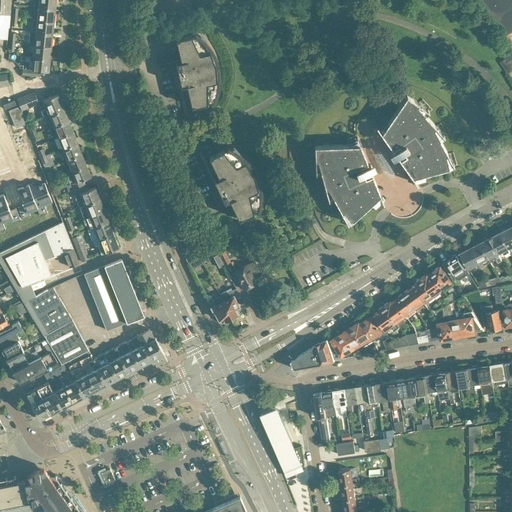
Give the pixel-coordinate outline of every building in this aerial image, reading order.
[(511,0),(480,0),(493,19),(493,20),(504,36),(511,31),(511,0)] [(54,20),(55,8),(38,6),(37,19),(54,20)] [(53,33),(54,20),(37,19),(36,31),(53,33)] [(51,46),(53,33),(36,31),(36,32),(30,31),(29,43),(34,44),(51,46)] [(208,44),(206,41),(206,40),(202,34),(199,35),(197,33),(196,32),(195,33),(196,33),(192,34),(176,38),(179,52),(180,56),(181,60),(176,61),(170,63),(172,75),(179,73),(179,76),(181,85),(186,84),(192,106),(207,102),(212,101),(211,102),(212,102),(213,100),(214,98),(217,98),(218,90),(217,90),(218,87),(219,84),(219,81),(219,79),(219,78),(219,75),(219,72),(219,69),(219,67),(218,66),(218,64),(217,62),(217,60),(216,58),(216,56),(215,55),(214,52),(212,49),(210,46),(208,44)] [(50,58),(51,46),(34,44),(33,56),(50,58)] [(511,62),(511,54),(501,62),(508,73),(511,69),(511,67),(510,64),(511,62)] [(49,71),(50,58),(33,56),(32,69),(23,68),(22,74),(39,76),(40,70),(49,71)] [(6,73),(0,74),(0,84),(8,83),(6,73)] [(39,103),(38,102),(34,91),(28,94),(33,106),(39,103)] [(44,99),(41,100),(45,109),(47,108),(49,114),(64,109),(58,93),(44,99)] [(33,106),(28,94),(22,96),(27,108),(33,106)] [(440,140),(434,128),(436,126),(435,126),(426,116),(417,106),(419,103),(418,103),(407,95),(398,108),(393,115),(389,121),(381,133),(386,140),(392,149),(396,147),(397,149),(392,152),(396,157),(404,152),(406,155),(400,159),(407,170),(412,177),(426,173),(449,167),(445,155),(448,154),(448,153),(440,140)] [(27,108),(22,96),(17,98),(20,106),(22,110),(27,108)] [(14,99),(3,104),(5,108),(16,104),(14,99)] [(23,113),(22,110),(20,106),(9,110),(15,127),(17,127),(26,124),(21,113),(23,113)] [(69,120),(64,109),(49,114),(46,116),(50,127),(54,126),(69,120)] [(73,131),(69,120),(54,126),(58,137),(73,131)] [(78,142),(73,131),(58,137),(63,148),(78,142)] [(82,153),(78,142),(63,148),(67,159),(82,153)] [(486,147),(483,142),(477,146),(477,147),(479,151),(486,147)] [(377,187),(372,174),(365,177),(364,173),(373,170),(370,164),(365,167),(364,164),(368,163),(363,152),(360,144),(346,145),(338,145),(330,145),(314,146),(315,159),(315,160),(318,160),(321,173),(325,186),(325,187),(324,188),(326,191),(327,194),(328,199),(330,199),(334,198),(341,212),(344,211),(352,220),(370,204),(380,195),(377,187)] [(241,154),(239,152),(234,147),(231,148),(229,147),(227,146),(227,147),(228,147),(224,149),(209,156),(219,177),(214,179),(218,187),(219,189),(214,192),(219,203),(225,201),(229,198),(231,202),(233,206),(239,219),(254,212),(258,210),(257,211),(258,211),(259,209),(259,207),(262,205),(262,198),(261,198),(261,195),(261,193),(261,191),(261,189),(260,187),(260,184),(259,182),(259,180),(258,179),(257,175),(256,173),(255,171),(254,169),(253,167),(251,164),(249,162),(248,160),(247,159),(245,157),(242,155),(241,154)] [(86,165),(82,153),(67,159),(71,170),(71,171),(86,165)] [(73,189),(85,185),(83,179),(91,176),(86,165),(71,171),(71,170),(66,172),(70,183),(66,185),(69,191),(73,189)] [(34,182),(28,184),(40,215),(47,212),(44,205),(52,202),(44,182),(35,186),(34,182)] [(28,184),(17,189),(23,205),(18,207),(22,219),(30,215),(28,211),(37,208),(40,215),(28,184)] [(100,198),(95,187),(87,190),(85,185),(73,189),(80,206),(100,198)] [(4,194),(0,195),(0,217),(5,229),(2,221),(10,218),(12,222),(20,219),(16,208),(10,210),(4,194)] [(104,209),(100,198),(80,206),(84,217),(104,209)] [(108,221),(104,209),(84,217),(88,228),(108,221)] [(113,232),(108,221),(88,228),(93,239),(98,238),(113,232)] [(79,263),(63,223),(40,233),(0,251),(0,260),(3,266),(13,283),(16,288),(23,300),(24,302),(29,299),(36,296),(31,284),(51,274),(45,259),(54,255),(64,252),(70,267),(79,263)] [(511,231),(510,228),(500,233),(510,252),(511,255),(511,254),(511,231)] [(98,238),(93,239),(95,246),(98,244),(102,254),(119,247),(113,232),(98,238)] [(510,252),(500,233),(490,238),(498,253),(501,252),(503,255),(510,252)] [(490,238),(480,243),(490,262),(497,258),(499,262),(502,261),(498,253),(490,238)] [(89,259),(83,243),(81,244),(76,246),(82,262),(89,259)] [(490,262),(480,243),(470,248),(478,264),(482,262),(484,265),(490,262)] [(231,247),(219,253),(224,265),(231,261),(229,258),(236,255),(231,247)] [(200,259),(195,248),(182,254),(187,265),(189,264),(199,259),(200,259)] [(478,264),(470,248),(460,253),(468,269),(470,272),(477,268),(475,265),(478,264)] [(219,253),(214,256),(220,267),(224,265),(219,253)] [(469,274),(457,255),(442,264),(449,274),(453,271),(458,280),(469,274)] [(144,315),(121,258),(84,273),(106,330),(144,315)] [(199,259),(189,264),(192,270),(202,265),(199,259)] [(263,278),(257,266),(257,265),(255,261),(254,261),(253,260),(235,270),(245,290),(256,284),(255,282),(263,278)] [(451,282),(440,267),(430,274),(442,289),(444,287),(446,289),(452,284),(451,283),(451,282)] [(442,289),(430,274),(421,280),(434,297),(440,293),(439,291),(442,289)] [(434,297),(421,280),(412,287),(424,302),(423,303),(424,304),(434,297)] [(491,285),(488,280),(485,282),(484,280),(477,282),(481,288),(487,286),(491,285)] [(503,303),(501,285),(493,287),(493,293),(496,293),(497,303),(503,303)] [(47,289),(36,296),(29,299),(49,332),(45,335),(49,342),(48,343),(52,350),(54,349),(62,364),(65,362),(66,362),(67,365),(79,359),(90,353),(88,350),(72,319),(53,287),(47,289)] [(424,302),(412,287),(403,294),(416,311),(422,307),(421,305),(423,303),(424,302)] [(20,300),(12,305),(13,306),(23,300),(16,288),(14,289),(16,293),(17,292),(18,294),(17,295),(20,300)] [(231,288),(219,293),(221,296),(220,297),(230,318),(240,314),(237,307),(239,306),(233,296),(234,294),(238,292),(236,288),(232,291),(231,288)] [(416,311),(403,294),(394,301),(405,316),(406,318),(416,311)] [(230,318),(220,297),(208,303),(213,313),(215,312),(221,323),(230,318)] [(405,316),(394,301),(385,307),(399,326),(405,322),(402,318),(405,316)] [(492,305),(481,307),(484,324),(489,323),(490,329),(496,328),(496,329),(497,330),(500,329),(501,328),(501,327),(502,327),(499,309),(493,310),(492,305)] [(399,326),(385,307),(374,316),(385,331),(390,327),(393,332),(400,327),(399,326)] [(10,313),(7,309),(6,310),(0,313),(0,326),(14,319),(11,313),(10,313)] [(486,329),(473,310),(459,312),(460,317),(463,334),(468,333),(469,335),(477,333),(476,331),(486,329)] [(381,333),(371,315),(361,321),(371,339),(370,339),(372,341),(380,336),(379,334),(381,333)] [(35,321),(31,316),(23,320),(27,326),(35,321)] [(463,334),(460,317),(449,319),(452,336),(457,336),(458,337),(463,336),(463,335),(463,334)] [(0,346),(1,348),(18,339),(17,338),(23,335),(20,329),(22,327),(18,319),(16,321),(12,323),(13,324),(0,331),(0,346)] [(452,336),(449,319),(437,321),(441,340),(448,339),(448,337),(452,336)] [(371,339),(361,321),(359,322),(359,321),(351,326),(362,344),(361,345),(363,347),(370,342),(369,340),(370,339),(371,339)] [(362,344),(351,326),(343,330),(343,331),(342,332),(352,350),(361,345),(362,344)] [(437,326),(426,330),(428,341),(439,338),(437,326)] [(154,337),(149,329),(138,335),(151,359),(163,352),(155,337),(154,337)] [(352,350),(342,332),(330,339),(331,340),(328,342),(334,360),(343,358),(342,356),(352,350)] [(419,342),(416,332),(406,334),(409,344),(419,342)] [(151,359),(138,335),(126,341),(139,365),(151,359)] [(395,347),(392,341),(390,337),(383,340),(387,349),(395,347)] [(334,360),(328,342),(326,338),(314,345),(321,363),(322,363),(322,362),(334,360)] [(24,351),(24,350),(18,339),(1,348),(7,360),(24,351)] [(401,346),(397,339),(392,341),(395,347),(401,346)] [(139,365),(126,341),(115,347),(128,371),(139,365)] [(294,368),(321,363),(314,345),(291,361),(294,368)] [(128,371),(115,347),(104,353),(117,377),(128,371)] [(40,357),(39,356),(36,350),(31,353),(28,348),(24,350),(24,351),(7,360),(14,371),(40,357)] [(57,360),(52,351),(49,352),(39,356),(40,357),(14,371),(19,381),(57,360)] [(106,383),(93,358),(90,353),(79,359),(95,389),(106,383)] [(117,377),(104,353),(93,358),(106,383),(117,377)] [(95,389),(79,359),(67,365),(83,395),(95,389)] [(83,395),(67,365),(66,362),(55,368),(72,401),(83,395)] [(507,382),(504,362),(501,363),(501,362),(497,362),(497,364),(490,365),(493,380),(494,386),(498,386),(497,383),(507,382)] [(493,380),(490,365),(488,365),(487,364),(482,365),(482,366),(478,367),(481,386),(482,386),(482,389),(493,388),(491,381),(493,380)] [(481,386),(478,367),(477,365),(472,366),(472,368),(468,368),(472,394),(477,393),(476,387),(481,386)] [(72,401),(55,368),(44,374),(49,382),(48,382),(61,407),(72,401)] [(459,370),(456,370),(459,386),(460,386),(466,385),(467,389),(468,394),(472,394),(468,368),(464,369),(463,368),(458,369),(459,370)] [(450,371),(446,372),(450,397),(451,403),(455,402),(453,391),(459,390),(459,386),(456,370),(455,370),(455,369),(450,370),(450,371)] [(436,373),(436,374),(439,394),(440,399),(446,398),(450,397),(446,372),(442,373),(441,371),(436,372),(436,373)] [(439,394),(436,374),(435,374),(435,372),(430,373),(430,374),(426,375),(428,391),(433,390),(434,394),(439,394)] [(428,391),(426,375),(421,376),(421,375),(416,375),(416,377),(418,394),(419,394),(420,397),(425,396),(426,402),(430,402),(428,391)] [(418,394),(416,377),(406,378),(411,411),(412,411),(412,412),(417,411),(415,394),(418,394)] [(411,411),(406,378),(397,380),(400,397),(404,396),(405,406),(406,406),(407,412),(411,411)] [(397,380),(388,381),(391,398),(392,408),(398,407),(401,407),(400,397),(397,380)] [(391,398),(388,381),(382,382),(382,381),(378,382),(378,383),(377,383),(379,399),(379,400),(383,400),(385,411),(391,410),(389,399),(391,398)] [(61,407),(48,382),(37,388),(50,413),(61,407)] [(379,399),(377,383),(376,383),(376,382),(370,383),(371,384),(366,385),(371,417),(376,417),(375,408),(374,409),(373,400),(379,399)] [(371,417),(366,385),(362,386),(362,384),(356,385),(356,386),(356,387),(358,402),(364,401),(367,418),(370,435),(374,435),(371,417)] [(358,402),(356,387),(355,387),(355,386),(350,386),(350,388),(345,388),(347,404),(348,404),(349,411),(353,411),(352,403),(358,402)] [(50,413),(37,388),(26,394),(39,418),(50,413)] [(347,404),(345,388),(339,389),(337,388),(335,389),(333,390),(335,406),(336,406),(341,405),(342,412),(347,411),(346,404),(347,404)] [(335,406),(333,390),(332,390),(331,389),(328,390),(327,391),(324,392),(323,392),(326,415),(337,414),(336,406),(335,406)] [(326,415),(323,392),(315,393),(323,445),(330,444),(331,444),(330,440),(326,415)] [(295,448),(292,442),(293,442),(280,410),(263,417),(276,449),(276,448),(286,472),(305,465),(302,445),(295,448)] [(484,419),(483,431),(495,431),(495,419),(484,419)] [(496,440),(510,440),(511,439),(511,424),(510,424),(510,430),(496,431),(496,440)] [(482,440),(482,425),(470,426),(470,440),(480,440),(482,440)] [(392,428),(381,430),(383,440),(394,438),(392,428)] [(378,438),(364,440),(365,446),(366,451),(381,449),(381,448),(380,439),(380,438),(378,438)] [(511,454),(511,439),(510,440),(510,450),(498,450),(499,454),(504,454),(511,454)] [(356,452),(354,440),(337,443),(339,455),(356,452)] [(481,450),(480,440),(470,440),(470,452),(475,452),(474,451),(481,450)] [(82,511),(55,474),(55,475),(50,476),(43,467),(27,473),(30,478),(16,481),(15,476),(0,478),(0,511),(82,511)] [(110,468),(106,470),(101,472),(106,483),(115,479),(110,468)] [(360,482),(359,477),(353,478),(352,468),(339,470),(342,485),(360,482)] [(356,498),(355,487),(361,486),(369,485),(386,483),(387,484),(390,484),(389,478),(360,482),(342,485),(344,499),(356,498)] [(247,511),(240,495),(235,497),(226,501),(231,511),(247,511)] [(358,507),(356,498),(344,499),(345,511),(358,511),(365,511),(364,506),(358,507)] [(231,511),(226,501),(212,507),(213,509),(214,511),(231,511)]
